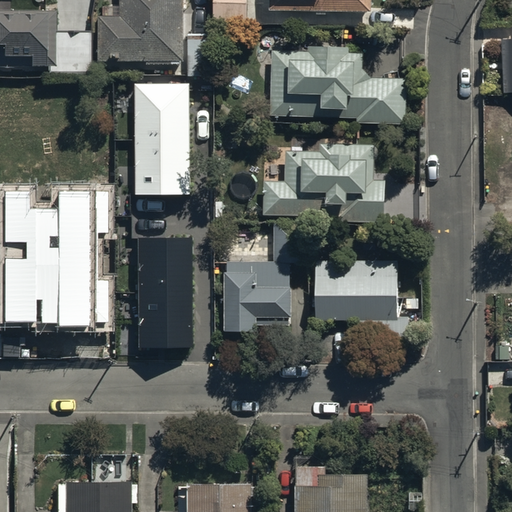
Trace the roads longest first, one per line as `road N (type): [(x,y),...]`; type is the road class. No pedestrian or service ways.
road 1 (residential): [(0,389),(452,391)]
road 2 (residential): [(452,391),(450,41),(461,0)]
road 3 (residential): [(453,511),(452,391)]
